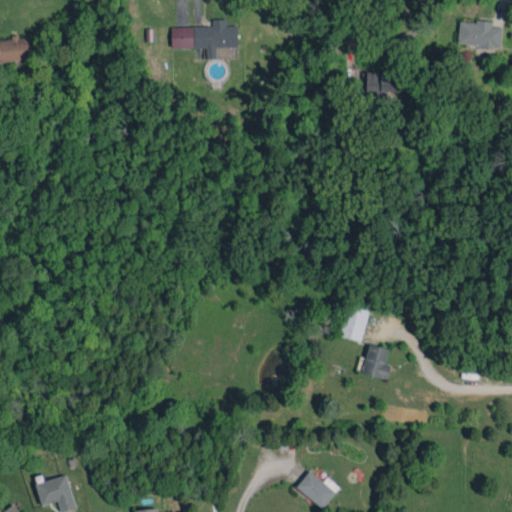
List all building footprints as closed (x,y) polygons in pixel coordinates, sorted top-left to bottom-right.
[(237,46),(237,25),(227,25),(227,18),(212,19),(212,26),(171,26),(171,47),(206,47),(207,58),(216,58),(216,46),(237,46)] [(457,44),(500,47),(502,27),(492,26),(492,22),(459,20),(457,44)] [(0,60),(30,60),(29,36),(12,37),(12,39),(0,39),(0,60)] [(406,72),(366,71),(366,96),(383,96),(383,91),(406,91),(406,72)] [(361,341),(369,310),(347,305),(339,335),(361,341)] [(389,349),(369,343),(361,372),(386,379),(390,365),(385,363),(389,349)] [(322,508),(339,487),(327,476),(323,481),(310,470),(296,486),(322,508)] [(35,483),(41,505),(57,501),(60,511),(76,508),(66,474),(35,483)]
